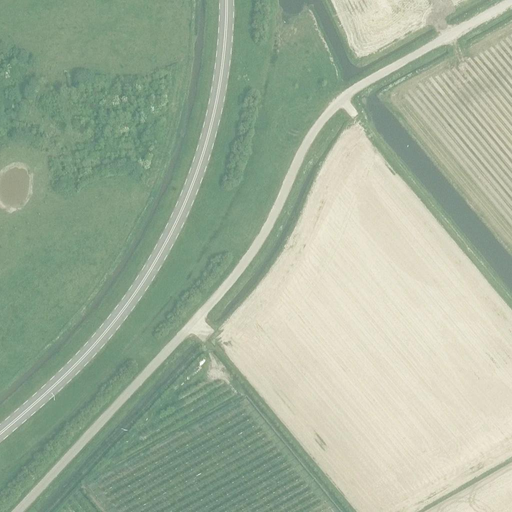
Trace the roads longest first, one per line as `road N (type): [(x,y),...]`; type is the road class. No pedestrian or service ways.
road 1 (unclassified): [(16,511),(250,253),(325,117),(349,93),(511,0)]
road 2 (secondary): [(0,434),(104,335),(165,239),(204,143),(222,0)]
